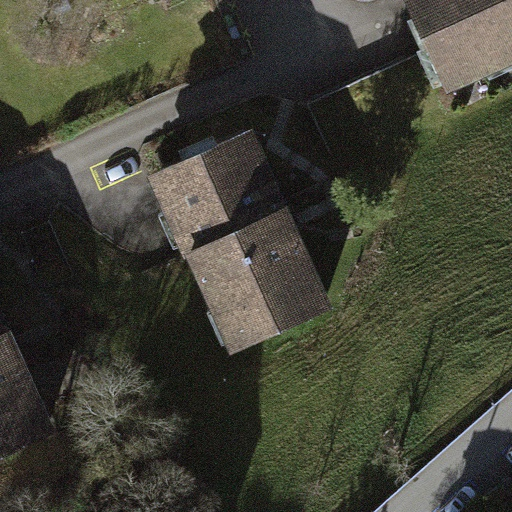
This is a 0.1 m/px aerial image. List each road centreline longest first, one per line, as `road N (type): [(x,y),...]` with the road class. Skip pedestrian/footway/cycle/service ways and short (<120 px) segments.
road 1 (residential): [(0,189),(346,35)]
road 2 (residential): [(397,511),(511,415)]
